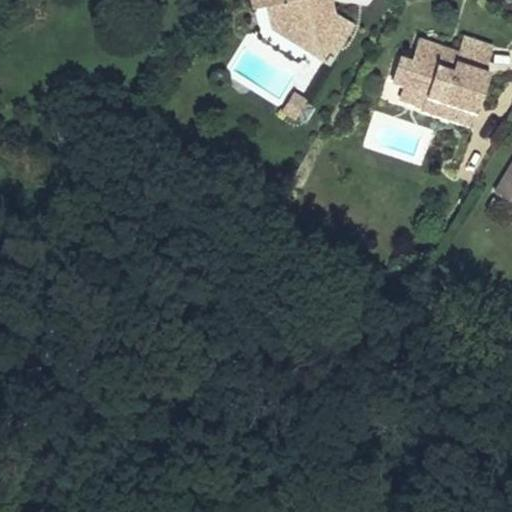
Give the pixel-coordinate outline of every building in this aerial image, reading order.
[(252,0),(255,11),(266,8),(270,27),(297,44),(322,37),(337,46),(351,25),(319,7),(311,9),(308,0),(252,0)] [(322,37),(316,56),(327,63),(337,46),(322,37)] [(457,53),(454,61),(487,73),(495,50),(462,38),(457,53)] [(399,57),(391,80),(404,85),(432,95),(426,113),(469,127),(473,115),(477,116),(491,74),(487,73),(454,61),(451,70),(438,65),(444,49),(416,39),(408,61),(399,57)] [(444,49),(438,65),(451,70),(454,61),(457,53),(444,49)] [(404,85),(398,103),(426,113),(432,95),(404,85)] [(291,93),(282,114),(296,120),(305,99),(291,93)]
